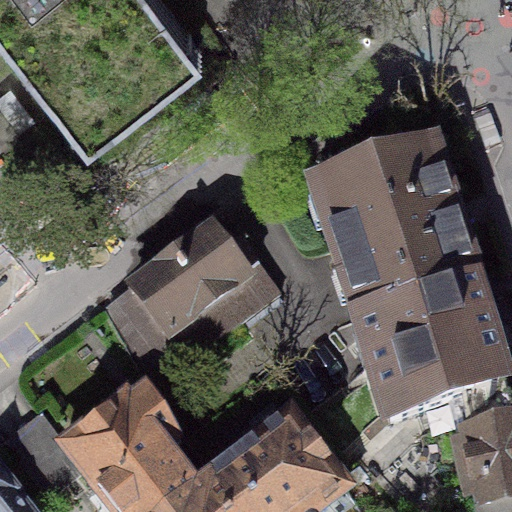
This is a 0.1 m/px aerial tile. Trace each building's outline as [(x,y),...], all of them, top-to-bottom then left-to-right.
[(0,0),(0,25),(27,61),(25,63),(27,67),(30,65),(73,121),(70,123),(73,126),(76,124),(87,140),(202,52),(189,36),(192,35),(189,31),(187,33),(161,0),(0,0)] [(357,320),(473,284),(457,236),(430,151),(316,189),(357,320)] [(253,260),(226,223),(134,290),(136,293),(109,312),(151,386),(184,360),(188,365),(281,297),(253,260)] [(473,284),(357,320),(372,368),(390,425),(506,387),(489,336),(473,284)] [(374,407),(361,372),(372,368),(357,320),(339,326),(326,336),(277,373),(302,406),(298,409),(344,468),(382,432),(374,407)] [(335,476),(347,493),(359,511),(511,511),(511,405),(506,387),(390,425),(389,425),(382,432),(344,468),(335,476)] [(173,511),(197,494),(195,493),(195,492),(166,453),(181,445),(148,390),(129,405),(127,403),(116,411),(66,449),(45,422),(8,450),(48,502),(82,476),(110,511),(173,511)] [(211,481),(235,511),(322,511),(347,493),(335,476),(291,418),(211,481)] [(0,511),(23,511),(15,501),(17,500),(0,478),(0,511)] [(235,511),(211,481),(195,493),(197,494),(173,511),(235,511)]
